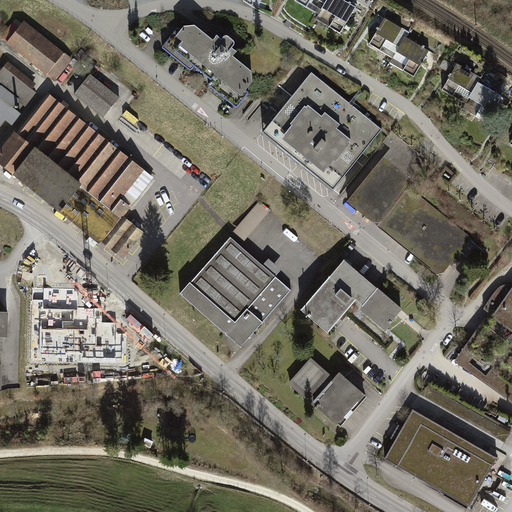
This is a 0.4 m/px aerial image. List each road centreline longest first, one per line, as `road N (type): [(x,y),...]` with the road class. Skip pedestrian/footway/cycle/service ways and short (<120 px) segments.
road 1 (residential): [(102,22),(456,314),(336,470)]
road 2 (residential): [(511,209),(468,175),(399,98),(252,15),(161,3),(102,22)]
road 3 (tertiary): [(336,470),(239,396),(38,216),(0,195)]
road 4 (track): [(309,511),(260,490),(110,452),(0,454)]
road 5 (unknown): [(229,370),(309,272),(263,225)]
road 6 (unknown): [(400,387),(511,457)]
